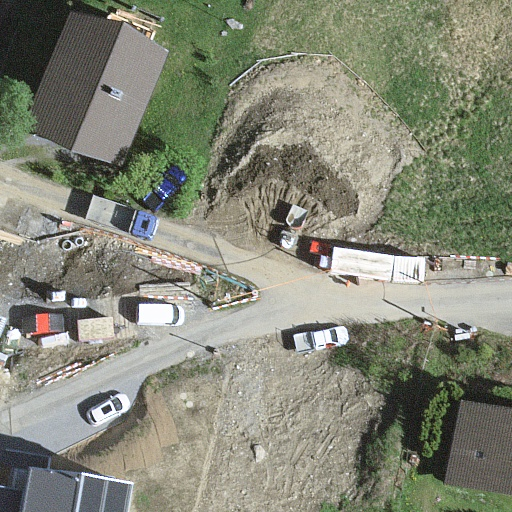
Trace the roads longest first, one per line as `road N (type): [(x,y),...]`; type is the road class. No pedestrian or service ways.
road 1 (track): [(0,423),(235,327),(364,300),(511,301)]
road 2 (track): [(0,178),(364,300)]
